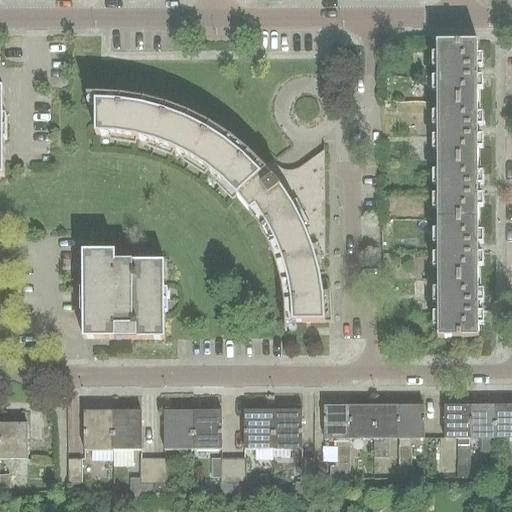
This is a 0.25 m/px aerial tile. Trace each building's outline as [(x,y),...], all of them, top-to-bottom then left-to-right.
[(478,100),(478,85),(478,44),(436,44),(436,101),(478,100)] [(325,262),(325,178),(324,147),(323,147),(323,157),(283,186),(269,166),(264,169),(248,153),(231,140),(210,127),(190,116),(168,108),(144,101),(120,98),(87,97),(87,98),(96,98),(96,137),(118,138),(136,141),(155,146),(173,153),(176,155),(190,162),(206,172),(222,185),(237,200),(248,213),(259,230),(268,248),(275,265),(280,285),(283,304),(285,324),(285,333),(286,333),(286,324),(325,325),(324,299),(320,276),(317,264),(325,262)] [(436,161),(467,160),(478,160),(478,100),(436,101),(436,161)] [(478,220),(478,160),(467,160),(436,161),(437,220),(478,220)] [(437,281),(447,280),(478,280),(478,220),(437,220),(437,281)] [(83,342),(114,342),(165,341),(164,263),(116,263),(116,254),(83,254),(83,281),(83,288),(83,321),(83,342)] [(478,280),(447,280),(437,281),(437,339),(479,340),(478,280)] [(511,407),(494,408),(494,441),(511,440),(511,407)] [(350,447),(350,441),(350,408),(323,408),(323,441),(337,441),(337,447),(350,447)] [(350,441),(373,441),(374,408),(350,408),(350,441)] [(374,408),(373,441),(374,457),(388,457),(388,441),(399,441),(399,408),(374,408)] [(423,408),(399,408),(399,441),(399,448),(410,448),(411,441),(423,441),(423,408)] [(470,448),(470,441),(470,408),(443,408),(443,441),(457,441),(457,448),(470,448)] [(494,441),(494,408),(470,408),(470,441),(480,441),(480,456),(494,456),(494,441)] [(83,451),(112,451),(112,412),(83,412),(83,451)] [(112,412),(112,451),(141,451),(140,412),(112,412)] [(192,451),(192,412),(163,412),(163,451),(192,451)] [(220,412),(192,412),(192,451),(221,451),(220,412)] [(272,451),(271,412),(243,413),(243,451),(272,451)] [(271,412),(272,451),(301,451),(301,412),(271,412)] [(27,425),(0,424),(0,460),(27,461),(27,425)] [(350,458),(350,447),(337,447),(337,458),(350,458)] [(398,448),(399,457),(411,457),(411,448),(410,448),(399,448),(398,448)] [(470,448),(457,448),(457,457),(470,457),(470,448)] [(411,480),(411,457),(399,457),(399,469),(400,469),(400,480),(411,480)] [(470,479),(470,457),(457,457),(457,479),(470,479)] [(350,483),(350,458),(337,458),(337,468),(330,468),(330,483),(350,483)] [(212,460),(212,480),(220,480),(220,460),(212,460)] [(220,480),(220,485),(232,485),(232,460),(220,460),(220,480)] [(232,485),(246,485),(246,460),(232,460),(232,485)] [(68,461),(68,463),(68,486),(90,486),(90,461),(68,461)] [(151,501),(152,461),(140,461),(140,500),(140,502),(151,501)] [(152,461),(151,501),(153,501),(153,500),(166,499),(166,461),(152,461)] [(295,496),(314,496),(314,461),(300,461),(300,485),(295,485),(295,496)] [(10,477),(0,477),(0,490),(11,490),(10,477)]
